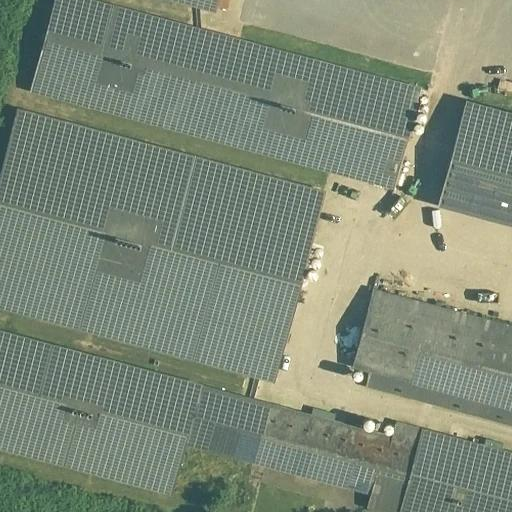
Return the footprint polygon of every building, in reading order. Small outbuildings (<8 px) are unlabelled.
[(429,86),(110,0),(59,0),(35,91),(401,190),(429,86)] [(185,0),(223,11),(226,0),(185,0)] [(511,112),(467,100),(439,205),(511,224),(511,112)] [(331,189),(24,105),(0,192),(0,303),(278,380),(331,189)] [(511,323),(379,290),(354,385),(511,424),(511,323)] [(0,328),(0,443),(169,491),(183,443),(200,384),(0,328)] [(200,383),(183,443),(405,501),(419,441),(200,383)] [(511,511),(511,449),(424,427),(405,501),(402,511),(511,511)]
